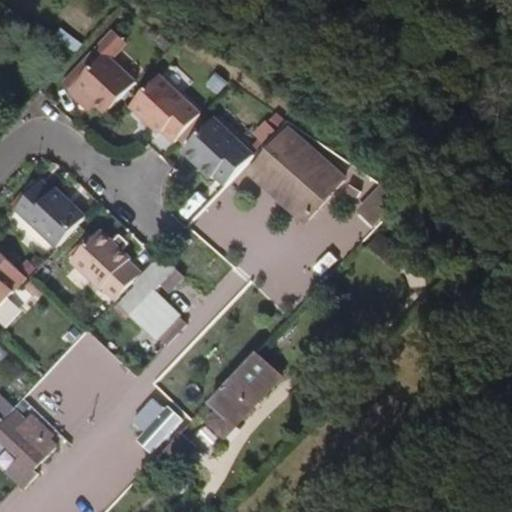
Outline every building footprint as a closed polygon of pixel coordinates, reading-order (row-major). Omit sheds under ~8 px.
[(171,41),(151,27),(144,37),(153,42),(164,50),(171,41)] [(107,115),(135,84),(110,61),(128,42),(112,28),(61,82),(72,91),(70,93),(81,103),(86,97),(96,106),(107,115)] [(230,81),(217,72),(210,80),(221,90),(230,81)] [(173,143),(199,114),(159,76),(130,107),(157,133),(161,131),(173,143)] [(86,97),(81,103),(91,113),(96,106),(86,97)] [(284,118),(276,113),(266,122),(274,129),(284,118)] [(224,183),(252,153),(212,116),(182,149),(210,175),(213,173),(224,183)] [(284,137),(244,181),(265,200),(306,157),(284,137)] [(337,186),(306,157),(265,200),(276,211),(286,200),(306,219),(337,186)] [(16,207),(57,245),(86,214),(57,186),(54,190),(42,178),(16,207)] [(337,186),(306,219),(309,221),(339,188),(337,186)] [(306,219),(286,200),(276,211),(296,230),(306,219)] [(309,221),(306,219),(296,230),(299,232),(309,221)] [(104,281),(118,295),(141,271),(127,258),(130,255),(100,227),(86,241),(73,255),(102,284),(104,281)] [(404,250),(379,231),(367,245),(391,264),(404,250)] [(73,255),(86,241),(82,238),(69,251),(73,255)] [(0,305),(28,276),(0,249),(0,305)] [(163,257),(137,283),(120,302),(156,336),(163,342),(185,320),(155,291),(160,286),(169,294),(184,277),(163,257)] [(45,291),(32,279),(25,287),(37,298),(45,291)] [(82,334),(74,326),(64,337),(71,345),(82,334)] [(89,330),(25,397),(74,443),(138,376),(89,330)] [(282,377),(259,354),(213,402),(216,405),(202,422),(222,441),(237,424),(238,425),(282,377)] [(0,393),(0,413),(3,417),(13,407),(0,393)] [(140,439),(155,453),(185,420),(157,395),(135,420),(147,431),(140,439)] [(27,417),(17,407),(0,425),(0,435),(18,453),(7,466),(21,479),(44,454),(55,443),(50,439),(54,433),(31,413),(27,417)] [(196,449),(181,435),(164,454),(173,463),(180,454),(186,460),(196,449)] [(187,486),(172,472),(166,478),(181,493),(187,486)]
